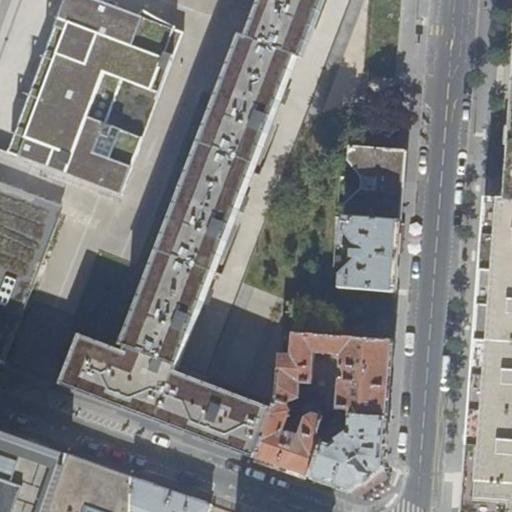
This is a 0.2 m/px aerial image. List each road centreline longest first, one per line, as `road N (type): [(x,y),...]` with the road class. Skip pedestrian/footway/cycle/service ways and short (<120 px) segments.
road 1 (residential): [(456,0),(417,511)]
road 2 (residential): [(314,511),(0,394)]
